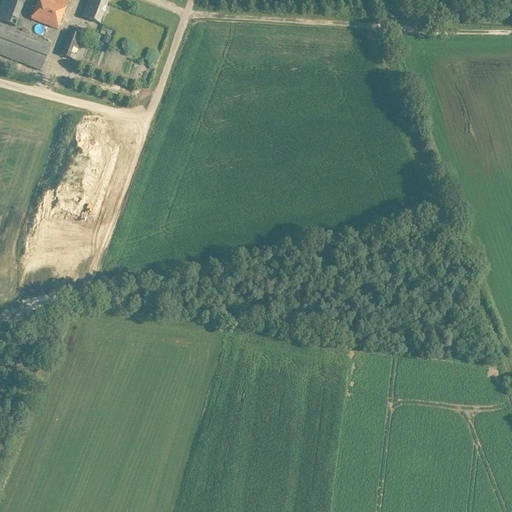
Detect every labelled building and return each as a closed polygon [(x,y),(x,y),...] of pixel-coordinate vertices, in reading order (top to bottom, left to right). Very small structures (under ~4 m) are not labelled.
[(26,0),(3,0),(0,8),(0,21),(16,27),(26,0)] [(39,0),(32,19),(57,29),(69,0),(39,0)] [(108,2),(102,0),(88,0),(82,17),(100,24),(108,2)] [(0,24),(0,55),(41,71),(52,45),(0,24)] [(67,32),(58,55),(74,61),(83,38),(67,32)]
